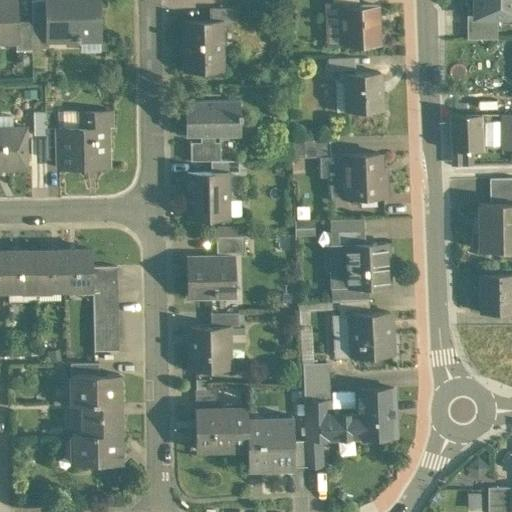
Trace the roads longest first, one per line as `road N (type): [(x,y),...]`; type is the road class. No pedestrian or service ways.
road 1 (tertiary): [(426,0),(432,288),(441,351),(471,397)]
road 2 (residential): [(159,511),(157,211)]
road 3 (residential): [(157,211),(155,0)]
road 4 (residential): [(0,214),(157,211)]
road 5 (tertiary): [(471,397),(403,511)]
